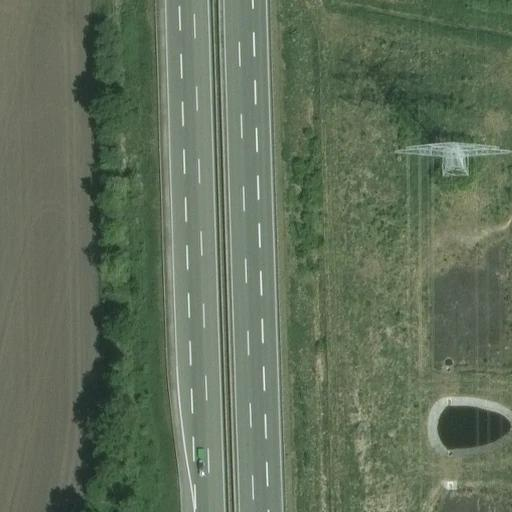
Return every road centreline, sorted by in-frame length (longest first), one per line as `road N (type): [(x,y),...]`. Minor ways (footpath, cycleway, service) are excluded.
road 1 (motorway): [(193,0),(213,511)]
road 2 (motorway): [(256,511),(238,0)]
